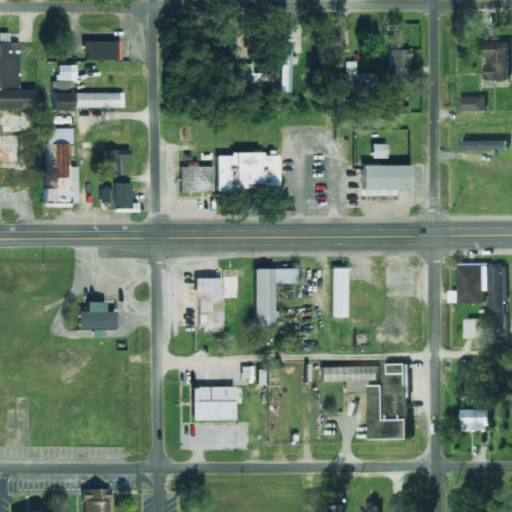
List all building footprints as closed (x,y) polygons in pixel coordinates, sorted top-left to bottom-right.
[(18,89),(18,43),(7,43),(7,34),(0,34),(0,108),(35,108),(35,89),(18,89)] [(117,42),(82,42),(82,60),(117,60),(117,42)] [(510,82),(510,43),(487,43),(487,82),(510,82)] [(388,50),(388,86),(408,86),(409,51),(388,50)] [(279,92),(290,92),(290,57),(279,57),(279,92)] [(354,62),(345,62),(345,74),(336,74),(336,83),(376,83),(376,74),(354,74),(354,62)] [(47,82),(74,82),(74,65),(47,65),(47,82)] [(241,65),(241,74),(225,74),(225,83),(271,83),(271,74),(251,74),(251,65),(241,65)] [(122,94),(52,93),(52,112),(72,113),(72,108),(121,109),(122,94)] [(459,112),(485,112),(485,98),(459,98),(459,112)] [(43,206),(75,207),(76,166),(69,166),(70,129),(44,128),(43,206)] [(504,141),(457,141),(457,151),(504,150),(504,141)] [(372,158),(387,158),(387,144),(372,143),(372,158)] [(128,160),(128,150),(104,150),(104,175),(122,175),(122,160),(128,160)] [(278,189),(278,154),(215,154),(215,189),(278,189)] [(410,190),(410,166),(361,166),(361,190),(410,190)] [(178,193),(211,193),(211,167),(178,167),(178,193)] [(112,184),(112,209),(130,209),(130,184),(112,184)] [(490,266),(490,330),(505,330),(505,266),(490,266)] [(329,318),(345,318),(345,267),(329,267),(329,318)] [(485,305),(485,268),(460,268),(460,305),(485,305)] [(273,326),(273,269),(252,269),(252,326),(273,326)] [(194,327),(221,327),(221,279),(194,279),(194,327)] [(76,312),(76,330),(114,330),(114,312),(104,312),(104,303),(86,303),(86,312),(76,312)] [(481,319),(466,320),(466,339),(482,338),(481,319)] [(460,380),(489,380),(489,361),(460,361),(460,380)] [(371,393),(371,441),(410,441),(410,365),(384,365),(384,385),(379,385),(379,367),(319,368),(319,383),(342,383),(342,393),(371,393)] [(233,387),(191,387),(191,421),(233,421),(233,387)] [(462,433),(490,433),(490,410),(462,410),(462,433)] [(76,511),(76,488),(97,488),(97,511),(76,511)]
